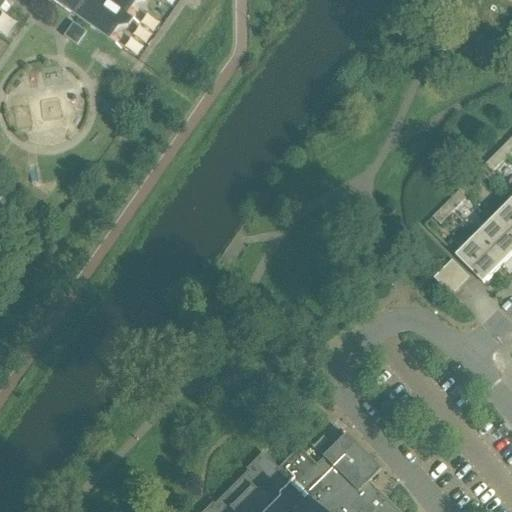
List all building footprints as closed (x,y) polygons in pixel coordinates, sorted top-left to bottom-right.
[(0,0),(0,9),(4,4),(6,1),(6,0),(48,0),(114,46),(115,45),(114,44),(117,41),(116,37),(113,34),(117,29),(127,27),(132,21),(132,20),(134,16),(134,12),(130,9),(134,4),(144,2),(145,2),(146,0),(0,0)] [(63,37),(69,42),(76,47),(86,33),(72,24),(63,37)] [(511,144),(503,154),(505,161),(511,154),(511,144)] [(505,161),(503,154),(491,165),(493,173),(505,161)] [(476,181),(464,192),(466,199),(478,188),(476,181)] [(460,196),(449,208),(451,215),(462,203),(460,196)] [(511,206),(510,204),(490,224),(511,245),(511,206)] [(451,215),(449,208),(438,219),(439,226),(451,215)] [(511,245),(490,224),(476,238),(503,265),(511,256),(511,245)] [(503,265),(476,238),(456,258),(483,285),(503,265)] [(452,262),(443,271),(460,288),(469,279),(452,262)] [(460,288),(443,271),(440,280),(456,297),(460,288)] [(323,469),(304,452),(283,475),(266,458),(213,511),(397,511),(377,492),(375,494),(366,485),(379,471),(344,437),(345,442),(328,460),(330,462),(323,469)]
